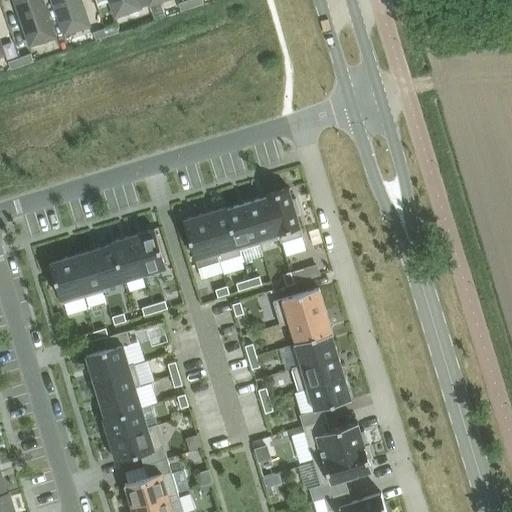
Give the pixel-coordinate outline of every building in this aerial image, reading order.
[(14,0),(30,45),(55,37),(42,0),(14,0)] [(53,0),(64,34),(89,25),(80,0),(53,0)] [(109,0),(115,16),(140,8),(137,0),(109,0)] [(189,0),(187,0),(178,3),(181,11),(192,7),(189,0)] [(116,25),(105,29),(108,36),(119,32),(116,25)] [(105,29),(94,32),(96,40),(108,36),(105,29)] [(31,53),(19,57),(22,65),(33,61),(31,53)] [(19,57),(8,61),(11,69),(22,65),(19,57)] [(267,194),(282,242),(304,235),(297,214),(301,213),(297,199),(293,200),(289,187),(267,194)] [(282,242),(267,194),(266,194),(267,196),(247,202),(260,244),(280,238),(281,242),(282,242)] [(260,244),(247,202),(228,208),(227,206),(226,207),(241,255),(242,254),(240,250),(260,244)] [(226,207),(205,213),(220,261),(241,255),(226,207)] [(198,267),(220,261),(205,213),(184,219),(198,267)] [(154,228),(133,235),(144,274),(166,267),(154,228)] [(144,274),(132,235),(112,241),(124,280),(144,274)] [(92,249),(103,286),(104,286),(124,280),(112,241),(111,241),(112,243),(92,249)] [(92,249),(72,255),(84,297),(104,291),(105,290),(104,286),(103,286),(92,249)] [(62,304),(84,297),(71,255),(49,262),(62,304)] [(291,272),(283,274),(287,286),(295,283),(291,272)] [(260,276),(248,279),(250,287),(262,284),(260,276)] [(239,291),(250,287),(248,279),(236,283),(239,291)] [(227,286),(216,289),(218,297),(230,293),(227,286)] [(319,287),(273,301),(280,324),(280,325),(290,322),(289,321),(326,310),(319,287)] [(153,304),(156,312),(168,308),(165,300),(153,304)] [(241,302),(233,304),(236,316),(244,313),(241,302)] [(156,312),(153,304),(142,307),(144,315),(156,312)] [(326,310),(289,321),(290,322),(292,332),(296,342),(294,343),(295,343),(333,332),(326,310)] [(124,313),(112,316),(115,324),(126,321),(124,313)] [(106,328),(94,331),(97,339),(108,335),(106,328)] [(86,355),(93,377),(130,365),(129,364),(124,345),(131,343),(127,330),(103,337),(107,349),(86,355)] [(85,342),(97,339),(94,331),(83,335),(85,342)] [(333,332),(295,343),(301,364),(301,365),(338,354),(332,333),(333,333),(333,332)] [(245,346),(249,357),(257,355),(253,343),(245,346)] [(301,364),(292,367),(292,368),(294,375),(299,390),(299,391),(308,388),(308,387),(345,376),(338,354),(301,365),(301,364)] [(257,355),(249,357),(252,369),(260,367),(257,355)] [(168,364),(171,375),(179,373),(176,361),(168,364)] [(130,365),(93,377),(99,397),(136,386),(141,385),(134,364),(134,363),(129,364),(130,365)] [(179,373),(171,375),(175,387),(183,384),(179,373)] [(352,399),(345,376),(308,387),(308,388),(315,410),(300,414),(303,426),(327,419),(324,407),(352,399)] [(136,386),(99,397),(105,417),(105,418),(142,407),(136,386)] [(259,390),(262,401),(270,399),(266,387),(259,390)] [(185,394),(178,396),(181,408),(189,405),(185,394)] [(273,410),(270,399),(262,401),(266,413),(273,410)] [(105,417),(103,418),(110,439),(148,427),(142,407),(105,418),(105,417)] [(303,426),(314,461),(370,445),(369,444),(365,431),(361,433),(358,422),(330,430),(327,419),(303,426)] [(144,465),(168,458),(158,425),(110,439),(116,461),(140,453),(144,465)] [(370,445),(314,461),(321,484),(309,488),(313,501),(325,497),(349,490),(345,478),(373,470),(369,459),(373,458),(369,445),(370,445)] [(259,463),(271,459),(267,446),(255,449),(259,463)] [(125,483),(132,506),(178,492),(168,458),(144,465),(147,477),(125,483)] [(212,482),(209,471),(199,474),(202,485),(211,482),(212,482)] [(202,485),(204,492),(213,489),(211,482),(202,485)] [(349,490),(325,497),(329,511),(387,511),(381,493),(352,501),(349,490)] [(0,494),(0,511),(14,511),(8,491),(6,492),(7,493),(0,494)] [(184,511),(178,492),(132,506),(133,511),(184,511)]
